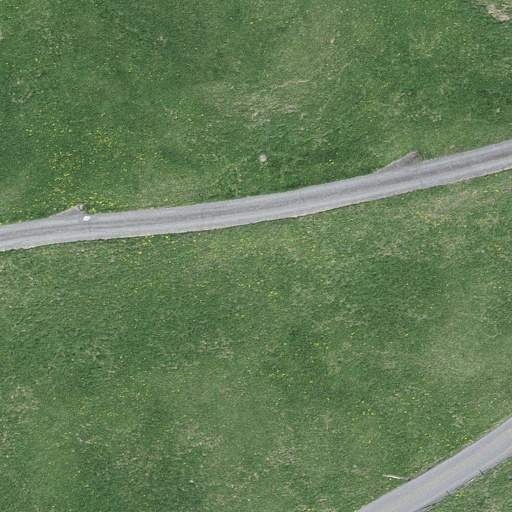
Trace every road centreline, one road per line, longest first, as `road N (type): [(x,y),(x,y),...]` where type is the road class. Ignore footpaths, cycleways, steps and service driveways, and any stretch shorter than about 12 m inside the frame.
road 1 (unclassified): [(511,150),(259,210),(0,240)]
road 2 (unclassified): [(392,511),(511,429)]
